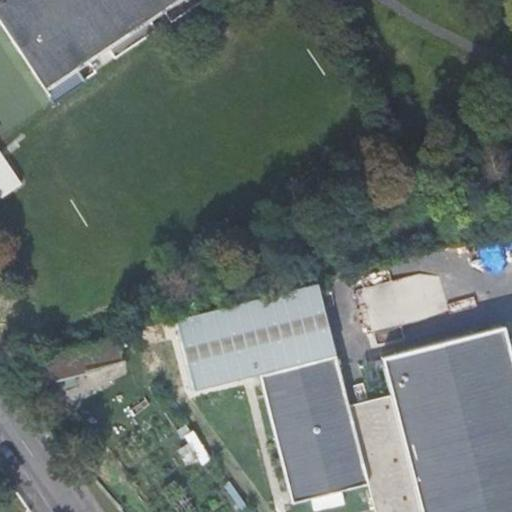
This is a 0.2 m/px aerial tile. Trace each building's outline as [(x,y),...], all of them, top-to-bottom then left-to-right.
[(0,0),(0,33),(44,104),(89,76),(81,64),(101,52),(108,63),(152,36),(144,24),(158,16),(166,27),(208,0),(0,0)] [(0,192),(11,185),(0,167),(0,192)] [(318,284),(176,321),(194,391),(336,354),(318,284)] [(346,409),(333,357),(256,376),(272,440),(288,504),(365,485),(372,511),(511,511),(511,372),(501,329),(380,359),(389,398),(346,409)] [(40,358),(71,404),(115,385),(114,381),(127,374),(126,358),(121,358),(116,340),(40,358)]
